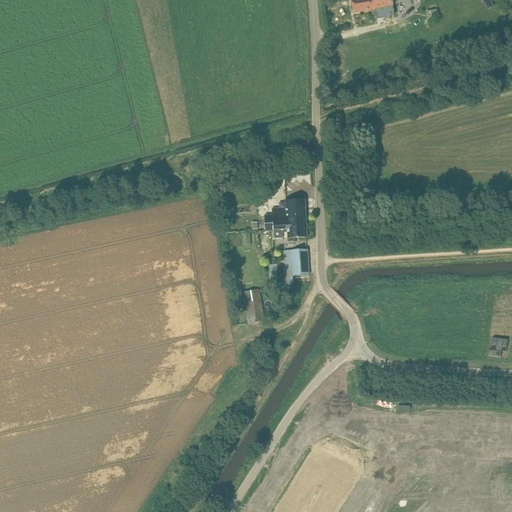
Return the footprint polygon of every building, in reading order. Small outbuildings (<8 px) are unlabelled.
[(392,0),(351,0),(354,13),(382,7),(384,16),(395,14),(392,0)] [(438,9),(427,11),(429,21),(440,19),(438,9)] [(306,218),(305,199),(286,200),(286,207),(272,208),(272,216),(265,216),(265,230),(274,230),(273,223),(287,222),(287,219),(306,218)] [(274,230),(265,230),(287,229),(288,238),(307,237),(306,218),(287,219),(287,222),(273,223),(274,230)] [(308,249),(298,250),(283,251),(284,265),(284,264),(285,283),(294,283),(293,276),(309,275),(308,249)] [(269,280),(278,279),(277,265),(269,265),(269,280)] [(259,290),(249,291),(243,292),(249,324),(264,321),(259,290)]
